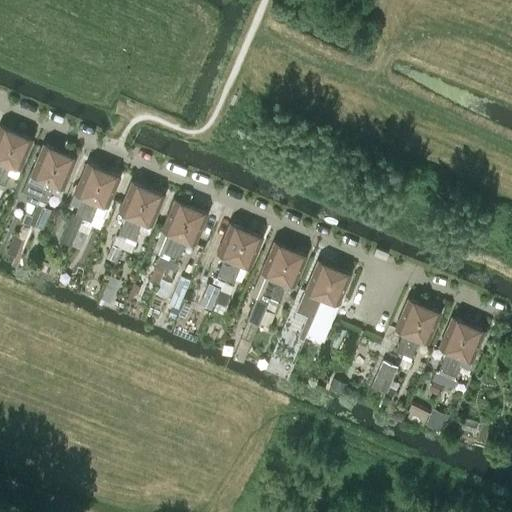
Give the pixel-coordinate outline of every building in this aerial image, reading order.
[(0,166),(15,131),(0,124),(0,166)] [(15,131),(0,166),(0,182),(2,183),(6,172),(15,176),(32,138),(15,131)] [(30,173),(22,191),(29,194),(26,200),(36,204),(38,199),(59,149),(43,142),(30,173)] [(59,149),(38,199),(40,200),(46,202),(50,191),(59,195),(75,156),(59,149)] [(82,218),(103,168),(87,161),(71,199),(79,203),(75,214),(82,218)] [(103,168),(82,218),(90,221),(95,210),(103,213),(119,175),(103,168)] [(119,233),(127,236),(147,186),(131,180),(118,210),(127,214),(119,233)] [(147,186),(127,236),(135,239),(139,228),(148,231),(164,193),(147,186)] [(170,254),(191,205),(175,198),(162,228),(170,232),(162,251),(170,254)] [(29,223),(42,228),(51,208),(38,203),(35,211),(34,211),(29,223)] [(191,205),(170,254),(177,257),(181,249),(190,253),(207,212),(191,205)] [(69,243),(79,219),(69,215),(59,239),(69,243)] [(89,223),(79,219),(69,243),(79,247),(89,223)] [(225,277),(246,228),(230,221),(217,251),(226,255),(217,274),(225,277)] [(246,228),(225,277),(232,280),(241,262),(249,265),(262,235),(246,228)] [(112,244),(122,248),(126,239),(115,235),(112,244)] [(135,243),(126,239),(122,248),(131,252),(135,243)] [(269,296),(268,296),(289,247),(273,240),(257,279),(266,282),(261,293),(256,297),(246,319),(258,324),(258,322),(269,296)] [(284,281),(293,284),(306,254),(289,247),(268,296),(269,296),(258,322),(268,326),(279,301),(276,299),(284,281)] [(155,262),(165,266),(168,259),(158,255),(155,262)] [(305,312),(312,314),(334,265),(317,258),(302,295),(311,298),(305,312)] [(165,266),(175,271),(178,263),(168,259),(165,266)] [(334,265),(312,314),(321,318),(325,307),(334,311),(350,272),(334,265)] [(182,276),(169,305),(177,309),(190,279),(182,276)] [(214,277),(212,281),(221,285),(223,281),(216,278),(214,277)] [(216,301),(225,305),(233,285),(223,281),(221,288),(216,301)] [(209,283),(200,304),(212,310),(216,301),(221,288),(209,283)] [(404,353),(424,304),(408,297),(395,327),(404,331),(396,350),(404,353)] [(424,304),(404,353),(411,356),(419,337),(428,340),(440,311),(424,304)] [(308,328),(307,327),(311,319),(301,315),(298,323),(297,322),(290,341),(301,346),(308,328)] [(446,371),(467,322),(451,315),(438,345),(447,348),(439,367),(446,371)] [(309,327),(318,331),(321,323),(311,319),(307,327),(308,328),(309,327)] [(446,371),(454,374),(458,363),(467,367),(484,329),(467,322),(446,371)] [(408,368),(411,360),(401,356),(398,364),(408,368)] [(371,385),(386,391),(397,365),(382,359),(371,385)] [(432,379),(442,383),(445,374),(435,370),(432,379)] [(442,383),(452,387),(455,378),(445,374),(442,383)] [(406,417),(422,425),(430,409),(412,400),(407,410),(409,411),(406,417)]
